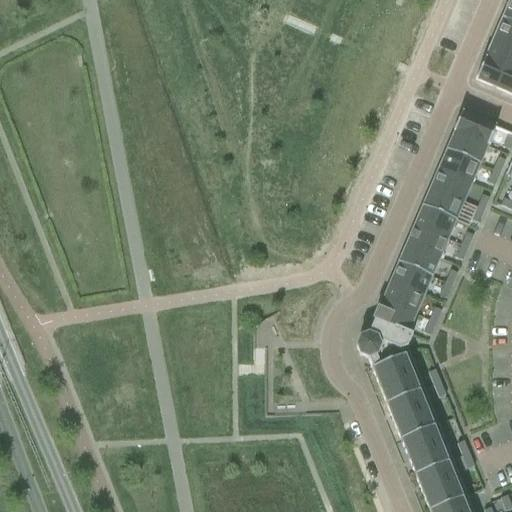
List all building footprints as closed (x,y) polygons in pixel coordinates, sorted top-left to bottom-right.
[(511,1),(510,1),(501,21),(511,25),(511,1)] [(511,25),(501,21),(493,41),(511,48),(511,25)] [(484,59),(483,60),(511,72),(511,48),(493,41),(485,60),(484,59)] [(511,72),(483,60),(474,81),(511,97),(511,96),(511,94),(511,72)] [(486,148),(494,129),(495,128),(460,113),(456,124),(455,124),(453,131),(452,133),(486,148)] [(478,166),(486,148),(452,133),(452,134),(453,134),(445,152),(478,166)] [(502,148),(509,151),(511,143),(511,137),(507,136),(502,148)] [(470,185),(478,166),(445,152),(437,171),(470,185)] [(497,159),(492,172),(499,175),(504,162),(497,159)] [(462,204),(470,185),(437,171),(429,190),(462,204)] [(493,188),(499,175),(492,172),(486,185),(493,188)] [(454,223),(462,204),(429,190),(421,209),(454,223)] [(481,197),(476,210),(483,213),(488,200),(481,197)] [(511,213),(511,204),(503,201),(500,208),(511,213)] [(446,241),(454,223),(421,209),(413,227),(446,241)] [(477,225),(483,213),(476,210),(470,222),(477,225)] [(438,260),(446,241),(413,227),(412,230),(409,236),(410,236),(405,246),(438,260)] [(465,235),(460,247),(467,250),(472,238),(465,235)] [(430,279),(438,260),(405,246),(397,265),(430,279)] [(461,263),(467,250),(460,247),(454,260),(461,263)] [(423,298),(430,279),(397,265),(389,284),(423,298)] [(449,272),(444,285),(451,288),(456,275),(449,272)] [(415,317),(423,298),(389,284),(381,302),(415,317)] [(445,300),(451,288),(444,285),(438,297),(445,300)] [(407,335),(415,317),(381,302),(377,311),(376,311),(372,321),(373,322),(373,321),(406,335),(407,335)] [(433,310),(428,322),(435,325),(440,313),(433,310)] [(471,511),(466,498),(452,462),(437,427),(423,391),(409,355),(406,349),(411,337),(407,335),(406,335),(373,321),(373,322),(367,336),(358,340),(355,348),(358,357),(367,360),(371,371),(379,391),(378,391),(381,397),(385,406),(399,442),(407,462),(410,468),(414,478),(427,511),(471,511)] [(429,338),(435,325),(428,322),(422,335),(429,338)] [(427,375),(432,387),(439,384),(434,372),(427,375)] [(444,397),(439,384),(432,387),(437,400),(444,397)] [(456,446),(461,458),(468,456),(463,443),(456,446)] [(473,468),(468,456),(461,458),(466,471),(473,468)] [(507,511),(511,510),(506,498),(499,500),(503,511),(507,511)]
